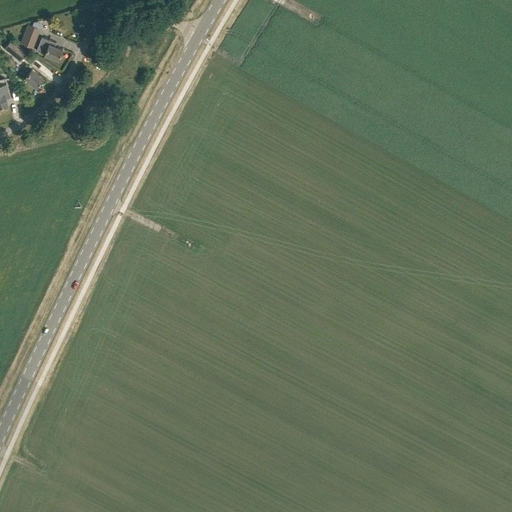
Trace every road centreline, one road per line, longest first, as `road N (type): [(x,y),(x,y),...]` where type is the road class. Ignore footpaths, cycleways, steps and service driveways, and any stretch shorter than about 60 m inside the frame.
road 1 (secondary): [(0,440),(197,37)]
road 2 (residential): [(0,134),(48,102),(101,19),(166,21)]
